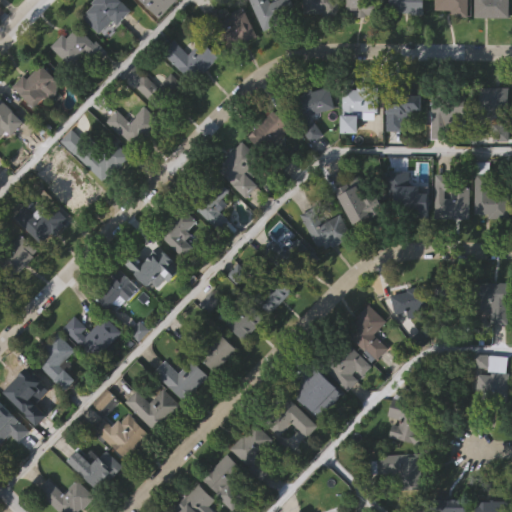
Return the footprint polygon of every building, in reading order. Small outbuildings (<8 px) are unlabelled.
[(126,12),(116,23),(111,18),(97,33),(80,16),(91,4),(89,2),(90,0),(120,0),(129,9),(126,12)] [(177,0),(162,17),(143,0),(177,0)] [(293,0),(297,6),(294,8),(298,15),(265,31),(250,0),(293,0)] [(341,0),(342,16),(324,16),(324,13),(304,13),(304,0),(341,0)] [(385,0),(385,15),(348,15),(348,0),(385,0)] [(426,0),(426,14),(397,14),(397,5),(392,5),(391,0),(426,0)] [(470,0),(470,17),(455,17),(455,14),(453,14),(453,10),(437,10),(436,0),(470,0)] [(511,0),(511,17),(476,17),(476,0),(511,0)] [(172,22),(151,2),(137,16),(128,7),(117,20),(159,60),(190,28),(177,16),(172,22)] [(245,6),(259,37),(226,51),(216,30),(209,33),(201,17),(217,9),(222,20),(234,15),(232,12),(245,6)] [(473,60),(507,60),(508,27),(490,26),(490,15),(473,14),(473,60)] [(361,15),(345,15),(345,58),(378,58),(378,40),(361,40),(361,15)] [(303,57),(336,56),(336,34),(320,35),(319,18),(302,18),(303,57)] [(421,55),(422,23),(389,22),(388,54),(421,55)] [(434,53),(450,52),(450,59),(467,59),(466,25),(433,26),(434,53)] [(79,26),(96,43),(98,41),(104,47),(92,58),(85,50),(69,65),(51,46),(64,33),(68,37),(79,26)] [(112,61),(117,66),(131,52),(107,29),(80,58),(98,75),(112,61)] [(246,36),(261,71),(296,57),(287,37),(268,45),(262,29),(246,36)] [(203,39),(222,56),(206,74),(202,70),(194,80),(163,52),(174,40),(189,54),(203,39)] [(217,62),(229,89),(255,77),(243,50),(217,62)] [(41,65),(61,83),(58,86),(61,90),(53,98),(49,94),(36,108),(14,86),(25,75),(28,78),(41,65)] [(49,88),(71,110),(87,95),(93,101),(102,92),(78,67),(66,79),(62,76),(49,88)] [(173,72),(193,91),(175,111),(169,105),(163,111),(136,85),(146,74),(159,86),(173,72)] [(187,96),(173,83),(161,95),(193,125),(217,99),(200,82),(187,96)] [(331,86),(337,108),(310,116),(312,122),(315,120),(325,135),(314,143),(303,129),(294,96),(305,93),(304,90),(313,88),(314,91),(331,86)] [(510,87),(510,141),(494,140),(494,123),(496,123),(496,119),(480,119),(481,87),(510,87)] [(414,111),(414,117),(407,117),(407,112),(401,112),(401,129),(388,129),(388,88),(424,88),(424,111),(414,111)] [(361,133),(343,133),(343,89),(366,89),(366,117),(361,117),(361,133)] [(469,96),(468,120),(450,119),(449,139),(432,138),(433,95),(469,96)] [(23,124),(12,135),(8,131),(0,139),(0,100),(1,99),(25,122),(23,124)] [(146,106),(164,124),(140,149),(123,133),(121,135),(107,120),(118,109),(130,122),(146,106)] [(26,121),(22,117),(11,128),(36,151),(60,126),(40,107),(26,121)] [(156,129),(135,107),(125,116),(159,153),(184,129),(171,115),(156,129)] [(270,150),(266,154),(247,136),(274,109),(292,127),(270,150)] [(334,151),(329,129),(296,136),(300,159),(334,151)] [(478,130),(478,153),(507,153),(508,130),(478,130)] [(340,175),(359,175),(359,155),(376,155),(375,131),(340,131),(340,175)] [(385,173),(401,173),(402,158),(411,158),(411,153),(420,153),(420,136),(385,135),(385,173)] [(116,140),(132,156),(106,183),(75,152),(85,140),(101,155),(116,140)] [(463,141),(431,140),(430,181),(441,181),(441,165),(462,166),(463,141)] [(9,177),(23,165),(2,142),(0,144),(0,177),(6,173),(9,177)] [(251,196),(249,198),(221,170),(226,166),(223,163),(231,156),(230,154),(242,142),(260,160),(252,168),(258,173),(253,178),(261,186),(251,196)] [(129,163),(116,151),(106,163),(134,190),(159,163),(144,148),(129,163)] [(247,179),(265,195),(289,169),(271,153),(247,179)] [(511,187),(490,187),(490,193),(510,193),(511,215),(473,214),(473,173),(488,173),(488,159),(511,159),(511,187)] [(313,162),(300,168),(308,185),(321,179),(313,162)] [(104,224),(128,197),(114,184),(101,198),(70,169),(59,182),(104,224)] [(411,170),(411,186),(417,186),(417,192),(431,192),(431,219),(396,219),(396,170),(411,170)] [(84,171),(102,188),(78,214),(48,185),(61,172),(73,184),(84,171)] [(452,174),(452,180),(459,180),(459,187),(471,187),(471,218),(437,218),(436,174),(452,174)] [(227,220),(219,229),(190,202),(216,175),(233,191),(225,200),(229,203),(221,211),(229,218),(227,220)] [(350,185),(352,188),(359,184),(365,196),(376,190),(388,213),(358,229),(336,188),(348,182),(350,185)] [(245,240),(258,227),(251,220),(263,207),(241,185),(216,210),(245,240)] [(57,208),(68,218),(64,222),(66,225),(55,236),(53,234),(43,244),(15,216),(25,206),(33,214),(43,204),(48,209),(54,204),(57,208)] [(473,257),(486,256),(486,261),(507,260),(507,236),(489,236),(489,204),(473,205),(473,257)] [(185,206),(200,221),(191,231),(195,235),(188,241),(195,248),(185,258),(160,234),(171,223),(168,221),(180,208),(182,210),(185,206)] [(315,207),(323,223),(342,213),(355,236),(334,247),(333,245),(327,249),(325,245),(319,249),(301,214),(315,207)] [(427,258),(427,236),(418,236),(418,228),(407,228),(407,213),(387,213),(386,237),(394,237),(393,257),(427,258)] [(76,254),(100,229),(83,214),(71,226),(59,214),(47,227),(76,254)] [(227,246),(221,240),(228,233),(220,224),(194,248),(216,272),(226,262),(219,254),(227,246)] [(351,268),(383,255),(375,236),(362,241),(355,224),(336,233),(351,268)] [(468,261),(467,226),(433,226),(434,261),(468,261)] [(22,234),(40,250),(19,273),(18,272),(12,278),(0,267),(0,240),(9,249),(22,234)] [(299,237),(322,259),(312,270),(305,264),(292,279),(263,252),(274,240),(286,251),(299,237)] [(159,245),(186,268),(171,284),(161,275),(153,283),(143,273),(139,278),(126,265),(138,253),(145,260),(159,245)] [(13,258),(42,287),(67,261),(52,247),(47,252),(41,246),(31,257),(22,248),(13,258)] [(187,273),(196,264),(183,252),(159,277),(183,300),(198,284),(187,273)] [(306,270),(318,294),(349,279),(338,255),(306,270)] [(135,296),(130,302),(124,296),(112,309),(102,299),(106,295),(101,290),(121,269),(142,289),(135,296)] [(298,292),(274,318),(253,298),(260,291),(263,295),(267,291),(259,284),(273,269),(298,292)] [(0,273),(11,284),(0,295),(0,273)] [(38,293),(20,276),(0,299),(0,300),(17,316),(38,293)] [(319,300),(297,280),(284,294),(305,315),(319,300)] [(468,319),(436,319),(436,286),(458,286),(458,282),(471,282),(470,309),(468,309),(468,319)] [(510,302),(509,324),(493,324),(493,313),(486,313),(486,310),(477,310),(478,283),(510,283),(510,302)] [(227,297),(211,313),(200,303),(217,285),(228,296),(227,297)] [(431,306),(397,314),(392,296),(409,292),(408,289),(426,285),(431,306)] [(155,334),(180,309),(158,288),(143,304),(134,295),(125,305),(155,334)] [(257,327),(245,340),(227,323),(237,312),(235,310),(247,298),(266,316),(257,327)] [(390,348),(379,360),(375,357),(373,360),(366,354),(368,352),(347,332),(360,319),(358,317),(371,303),(389,321),(376,334),(390,348)] [(113,355),(139,331),(122,313),(96,336),(113,355)] [(124,332),(99,360),(63,328),(75,315),(88,327),(83,333),(87,336),(105,315),(124,332)] [(203,324),(219,339),(223,334),(238,348),(215,373),(182,342),(193,330),(195,332),(203,324)] [(489,366),(506,366),(507,325),(477,325),(477,353),(490,354),(489,366)] [(425,350),(421,330),(389,336),(392,355),(425,350)] [(69,391),(68,392),(38,363),(48,353),(43,349),(58,332),(77,350),(63,365),(79,380),(69,391)] [(268,355),(280,346),(271,335),(260,345),(268,355)] [(351,390),(350,391),(321,364),(345,339),(373,366),(351,390)] [(241,382),(260,364),(245,347),(225,366),(241,382)] [(511,374),(508,404),(494,403),(495,400),(478,398),(480,373),(493,375),(493,373),(489,372),(489,368),(475,368),(475,354),(510,357),(509,373),(511,374)] [(378,371),(362,356),(345,375),(375,403),(387,390),(372,376),(378,371)] [(102,357),(89,372),(73,358),(62,370),(95,401),(120,374),(102,357)] [(193,359),(211,377),(187,403),(154,371),(166,359),(180,373),(193,359)] [(128,375),(139,383),(148,371),(138,363),(128,375)] [(31,402),(34,405),(37,403),(47,413),(37,424),(5,394),(17,382),(14,380),(28,366),(48,385),(31,402)] [(338,408),(325,421),(293,391),(296,388),(293,386),(309,368),(331,388),(324,395),(338,408)] [(75,421),(60,408),(74,391),(57,376),(32,403),(65,432),(75,421)] [(199,399),(213,414),(235,392),(221,377),(199,399)] [(324,412),(347,434),(370,408),(348,387),(324,412)] [(164,389),(184,408),(159,434),(126,401),(137,389),(151,402),(164,389)] [(505,440),(507,399),(472,397),(471,409),(488,410),(488,417),(476,416),(475,439),(505,440)] [(10,455),(8,457),(0,449),(0,398),(23,421),(8,437),(19,446),(10,455)] [(290,398),(319,427),(308,439),(293,424),(281,436),(264,421),(269,416),(266,413),(273,405),(276,408),(281,402),(284,405),(290,398)] [(208,418),(191,402),(178,416),(164,402),(152,414),(184,444),(208,418)] [(35,465),(47,452),(36,442),(48,430),(27,410),(3,435),(35,465)] [(130,413),(155,436),(145,446),(140,442),(126,458),(93,428),(104,416),(114,425),(120,419),(122,422),(130,413)] [(411,422),(408,430),(412,432),(409,442),(387,436),(390,423),(397,425),(399,419),(411,422)] [(91,445),(99,453),(114,438),(105,430),(91,445)] [(123,444),(154,473),(179,447),(162,431),(148,445),(135,432),(123,444)] [(273,440),(264,450),(279,464),(264,479),(231,448),(244,434),(254,444),(265,432),(273,440)] [(317,468),(288,441),(264,465),(278,478),(290,465),(305,480),(317,468)] [(0,485),(9,476),(18,484),(29,473),(0,444),(0,485)] [(78,448),(94,463),(107,449),(125,467),(102,492),(68,460),(78,448)] [(238,507),(236,509),(204,477),(229,451),(246,468),(234,481),(250,496),(238,507)] [(423,471),(424,489),(402,490),(401,472),(379,474),(378,456),(422,453),(423,471)] [(124,502),(149,477),(127,454),(111,469),(102,460),(93,469),(124,502)] [(248,508),(272,482),(254,465),(229,491),(248,508)] [(50,479),(65,494),(78,480),(97,499),(85,511),(83,509),(80,511),(59,511),(38,491),(50,479)] [(180,511),(176,508),(200,483),(216,499),(203,511),(180,511)] [(76,511),(117,511),(121,508),(105,492),(91,506),(76,492),(66,502),(76,511)] [(209,511),(238,511),(240,510),(225,496),(209,511)] [(373,498),(373,511),(419,511),(419,497),(373,498)] [(495,499),(495,501),(511,501),(510,511),(475,511),(475,501),(488,502),(488,499),(495,499)] [(469,500),(469,511),(431,511),(431,500),(469,500)]
